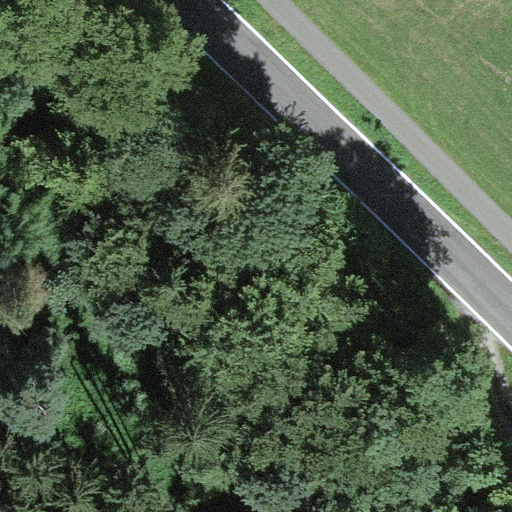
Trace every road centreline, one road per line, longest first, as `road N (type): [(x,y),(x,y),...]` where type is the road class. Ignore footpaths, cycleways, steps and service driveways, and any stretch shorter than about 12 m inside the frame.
road 1 (tertiary): [(511,309),(194,0)]
road 2 (track): [(123,511),(28,181),(0,127)]
road 3 (track): [(511,421),(449,338),(320,117)]
